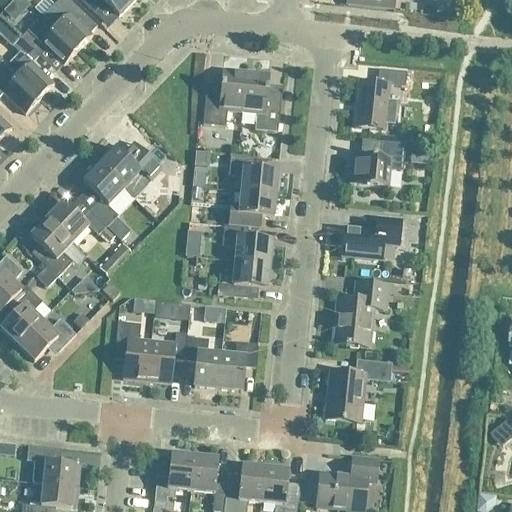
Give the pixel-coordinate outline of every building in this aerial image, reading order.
[(66,0),(59,0),(42,18),(77,53),(91,38),(89,35),(96,28),(66,0)] [(135,2),(133,0),(77,0),(95,17),(105,7),(118,19),(135,2)] [(346,0),(346,6),(392,11),(393,0),(346,0)] [(27,32),(19,40),(38,58),(45,51),(63,68),(77,53),(42,18),(41,18),(27,32)] [(12,48),(18,55),(5,69),(10,74),(39,102),(53,87),(31,65),(38,58),(19,40),(12,48)] [(358,83),(354,129),(384,132),(384,127),(393,128),(396,104),(387,103),(388,87),(404,89),(406,74),(378,71),(376,85),(358,83)] [(204,100),(202,127),(225,129),(226,113),(241,114),(245,74),(222,72),(220,87),(219,102),(204,100)] [(0,97),(2,95),(24,116),(39,102),(10,74),(3,81),(9,86),(3,93),(0,89),(0,97)] [(245,74),(241,114),(255,116),(254,132),(277,134),(279,110),(265,109),(267,91),(268,76),(245,74)] [(0,141),(11,131),(0,120),(0,141)] [(351,157),(348,186),(387,190),(389,172),(401,173),(404,146),(380,144),(379,160),(351,157)] [(115,150),(98,167),(123,191),(133,201),(161,172),(143,155),(133,145),(122,156),(115,150)] [(253,159),(243,158),(230,157),(227,178),(241,179),(240,193),(275,197),(277,173),(252,170),(253,159)] [(123,191),(98,167),(81,184),(99,201),(88,212),(88,213),(106,230),(115,221),(117,218),(107,208),(123,191)] [(204,174),(192,172),(191,188),(202,189),(204,174)] [(229,216),(228,228),(247,230),(259,231),(260,219),(272,220),(275,197),(240,193),(238,207),(230,206),(229,216)] [(62,204),(46,221),(71,245),(87,228),(97,238),(105,229),(88,213),(80,221),(62,204)] [(382,246),(398,248),(400,223),(376,220),(374,233),(344,230),(341,258),(380,262),(382,246)] [(71,245),(46,221),(29,239),(47,256),(39,264),(56,280),(71,264),(62,255),(71,245)] [(115,221),(106,230),(120,243),(128,234),(115,221)] [(234,264),(268,267),(270,243),(246,241),(247,230),(228,228),(223,227),(221,248),(236,250),(234,264)] [(20,293),(11,284),(21,274),(5,258),(0,263),(0,314),(8,306),(20,293)] [(218,277),(216,297),(240,300),(241,289),(257,290),(266,291),(268,267),(234,264),(233,278),(218,277)] [(84,279),(70,293),(73,296),(96,293),(98,292),(84,279)] [(387,288),(355,284),(353,301),(336,299),(334,318),(336,318),(333,346),(368,350),(372,312),(384,313),(387,288)] [(101,293),(112,303),(119,296),(108,286),(101,293)] [(20,293),(8,306),(16,314),(0,330),(0,331),(17,347),(40,323),(31,314),(41,304),(24,288),(20,293)] [(40,323),(17,347),(33,364),(50,346),(58,354),(75,337),(59,321),(49,332),(40,323)] [(146,384),(150,344),(138,342),(140,326),(117,324),(113,361),(124,362),(122,381),(146,384)] [(150,344),(146,384),(170,386),(172,362),(183,363),(186,340),(186,336),(174,335),(173,346),(150,344)] [(186,340),(183,363),(195,364),(193,389),(217,391),(220,358),(206,356),(207,342),(186,340)] [(234,359),(220,358),(217,391),(241,393),(243,369),(254,370),(257,347),(236,344),(234,359)] [(364,382),(389,385),(390,366),(356,363),(354,376),(329,373),(324,422),(359,426),(364,382)] [(27,447),(25,463),(33,463),(31,485),(42,486),(77,490),(79,467),(53,465),(55,450),(27,447)] [(155,489),(153,503),(165,505),(166,499),(174,500),(175,492),(190,494),(193,459),(170,456),(167,481),(156,480),(156,479),(155,489)] [(193,459),(190,494),(213,496),(211,511),(223,511),(225,491),(226,487),(215,486),(217,461),(193,459)] [(377,463),(351,460),(349,479),(319,476),(315,509),(342,511),(363,511),(366,484),(375,485),(377,463)] [(225,491),(223,511),(244,511),(246,504),(260,505),(264,470),(240,468),(238,492),(225,491)] [(288,473),(264,470),(260,505),(274,507),(273,511),(295,511),(296,509),(297,499),(285,497),(288,473)] [(74,511),(77,490),(42,486),(39,508),(21,506),(20,511),(48,511),(48,509),(74,511)]
